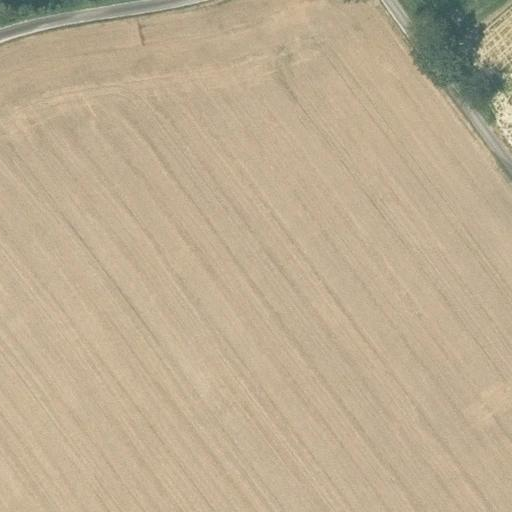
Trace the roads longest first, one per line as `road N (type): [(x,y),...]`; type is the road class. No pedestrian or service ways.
road 1 (unclassified): [(511,168),(387,0)]
road 2 (unclassified): [(0,36),(181,0)]
